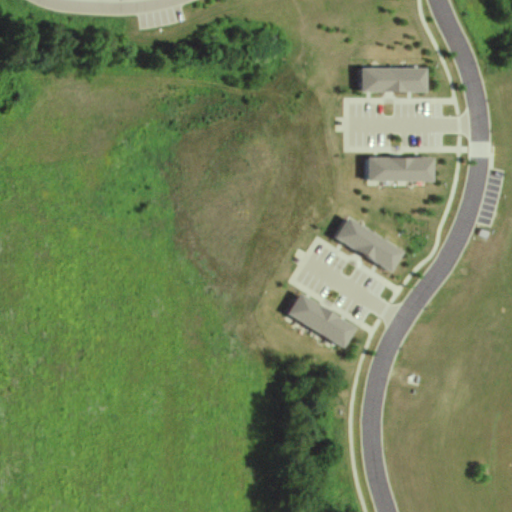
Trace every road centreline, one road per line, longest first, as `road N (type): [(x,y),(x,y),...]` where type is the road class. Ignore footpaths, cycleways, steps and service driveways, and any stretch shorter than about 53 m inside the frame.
road 1 (residential): [(443,0),(484,147),(466,222),(441,279),(378,383),(371,448),(386,511)]
road 2 (residential): [(180,0),(109,12),(41,0)]
